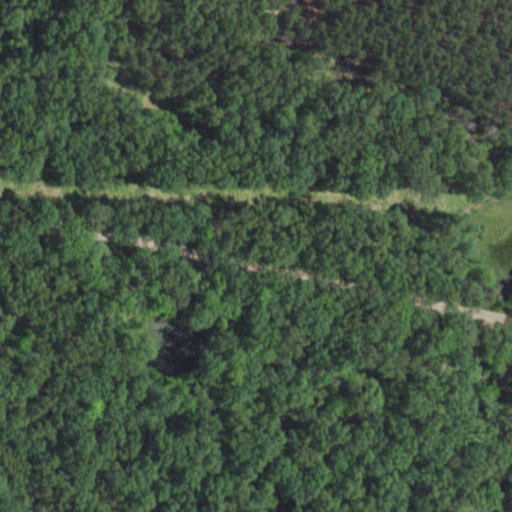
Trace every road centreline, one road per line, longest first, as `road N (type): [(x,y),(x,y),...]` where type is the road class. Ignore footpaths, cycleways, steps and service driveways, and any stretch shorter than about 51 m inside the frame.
road 1 (residential): [(511,317),(175,248),(0,228)]
road 2 (track): [(468,311),(409,411),(404,511)]
